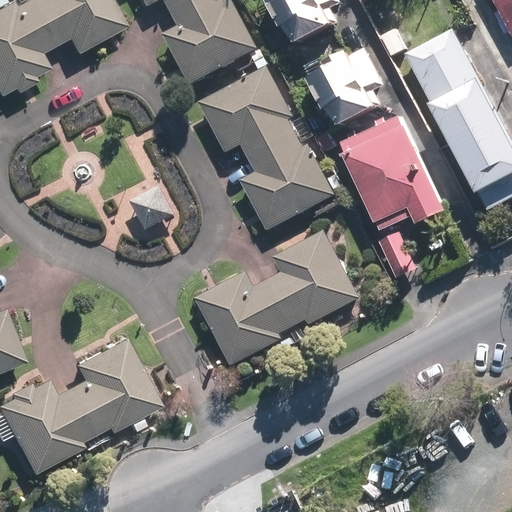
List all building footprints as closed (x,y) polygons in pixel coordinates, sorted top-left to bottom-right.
[(21,0),(13,4),(10,1),(0,6),(0,93),(48,66),(39,51),(65,36),(75,52),(125,24),(111,0),(21,0)] [(148,0),(152,6),(162,0),(168,0),(182,24),(165,33),(193,84),(261,48),(235,0),(148,0)] [(265,0),(281,30),(285,27),(296,47),(340,23),(333,8),(344,3),(342,0),(265,0)] [(511,0),(495,0),(511,31),(511,0)] [(394,55),(408,48),(398,29),(385,35),(389,46),(394,55)] [(493,211),(511,200),(511,131),(457,30),(409,56),(493,211)] [(327,70),(308,80),(325,112),(329,110),(340,129),(385,106),(377,91),(388,86),(367,48),(350,57),(347,51),(323,64),(327,70)] [(292,118),(296,116),(270,66),(203,102),(230,152),(245,144),(259,170),(243,179),(271,230),(338,194),(311,143),(307,145),(292,118)] [(405,128),(400,118),(343,145),(347,154),(345,156),(378,225),(411,209),(418,225),(447,212),(407,127),(405,128)] [(328,150),(329,149),(337,145),(331,133),(323,137),(322,137),(328,150)] [(309,319),(312,323),(362,297),(326,230),(276,256),(284,272),(258,286),(249,270),(198,297),(234,365),(285,338),(282,333),(309,319)] [(401,280),(421,270),(404,235),(384,245),(401,280)] [(0,369),(22,360),(2,307),(0,308),(0,369)] [(108,427),(110,431),(161,404),(125,338),(74,364),(83,379),(56,393),(48,378),(0,402),(0,412),(32,473),(83,446),(81,441),(108,427)] [(511,511),(511,499),(485,511),(423,511),(408,481),(354,509),(355,511),(511,511)]
